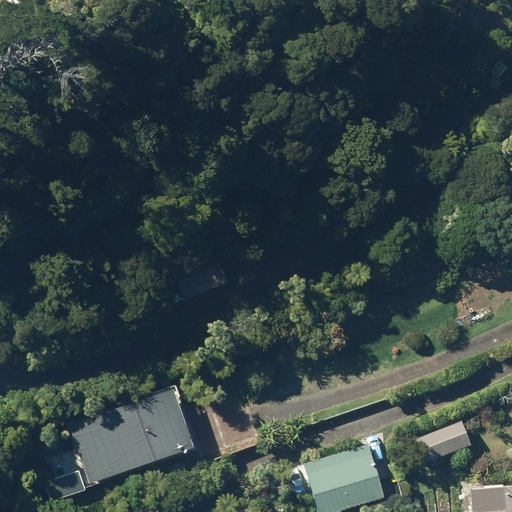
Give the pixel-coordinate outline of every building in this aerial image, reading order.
[(511,58),(485,60),(486,80),(511,78),(511,58)] [(503,304),(511,294),(511,266),(501,255),(488,268),(477,278),(503,304)] [(187,298),(228,280),(221,263),(180,281),(187,298)] [(48,495),(92,480),(91,477),(193,438),(173,383),(62,423),(72,448),(37,460),(48,495)] [(464,417),(412,437),(423,466),(476,446),(464,417)] [(304,459),(319,511),(340,511),(339,506),(382,494),(366,441),(304,459)] [(456,511),(511,511),(511,480),(470,485),(472,507),(456,509),(456,511)]
